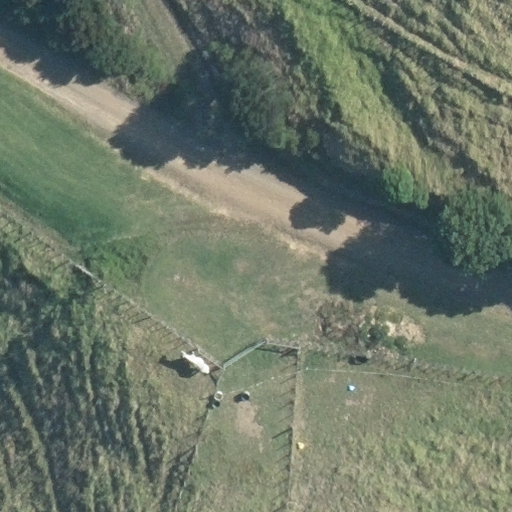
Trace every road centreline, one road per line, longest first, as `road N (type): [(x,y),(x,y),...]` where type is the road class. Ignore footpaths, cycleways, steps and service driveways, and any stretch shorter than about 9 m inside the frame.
road 1 (unclassified): [(0,48),(207,181),(511,286)]
road 2 (track): [(319,222),(225,133),(163,0)]
